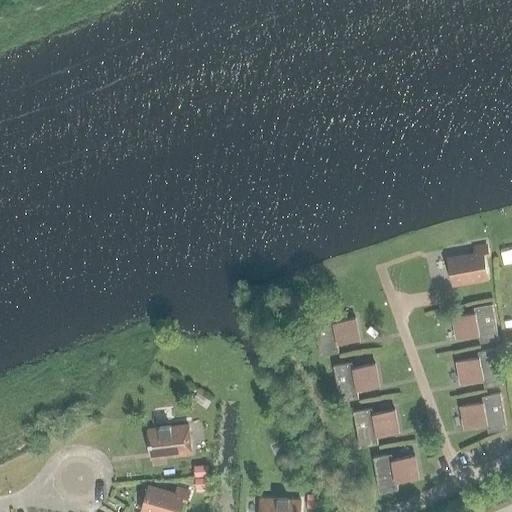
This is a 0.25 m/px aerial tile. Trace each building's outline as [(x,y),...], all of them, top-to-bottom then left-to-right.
[(448,259),(453,285),(488,278),(484,256),(488,255),(486,246),(474,248),(475,254),(448,259)] [(480,343),(499,339),(492,304),(474,307),(475,312),(453,316),(457,339),(479,334),(480,343)] [(314,319),(320,355),(339,352),(337,343),(359,340),(355,318),(333,321),(332,316),(314,319)] [(484,387),(503,384),(496,348),(478,352),(479,357),(457,361),(461,383),(483,379),(484,387)] [(352,362),(333,365),(340,401),(358,398),(357,389),(379,385),(375,363),(353,367),(352,362)] [(488,432),(506,428),(500,393),(482,396),(483,401),(461,405),(464,427),(487,424),(488,432)] [(372,408),(353,411),(360,447),(378,443),(377,435),(399,431),(395,409),(373,413),(372,408)] [(148,429),(150,454),(165,453),(166,457),(192,454),(188,425),(170,427),(170,426),(159,427),(159,428),(148,429)] [(392,454),(373,457),(380,493),(398,489),(397,481),(419,477),(415,455),(393,459),(392,454)] [(194,478),(209,476),(208,465),(193,467),(194,478)] [(194,479),(195,489),(210,488),(209,478),(194,479)] [(186,501),(189,491),(177,487),(175,494),(149,486),(142,511),(144,511),(177,511),(182,499),(186,501)] [(307,493),(306,509),(317,509),(318,494),(307,493)] [(300,511),(301,500),(289,500),(289,499),(278,498),(278,499),(260,498),(259,511),(300,511)]
